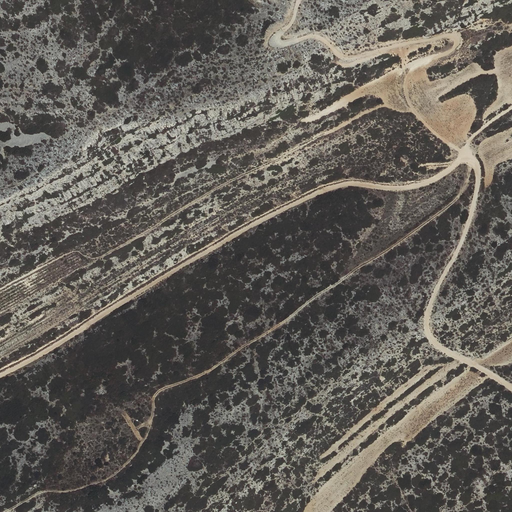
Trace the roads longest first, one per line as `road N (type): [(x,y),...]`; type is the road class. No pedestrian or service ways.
road 1 (track): [(511,385),(439,346),(428,331),(481,177),(469,155),(416,187),(331,186),(0,375)]
road 2 (track): [(300,0),(276,44),(315,35),(349,58),(454,37),(452,49),(413,67),(405,84),(425,124),(469,155)]
